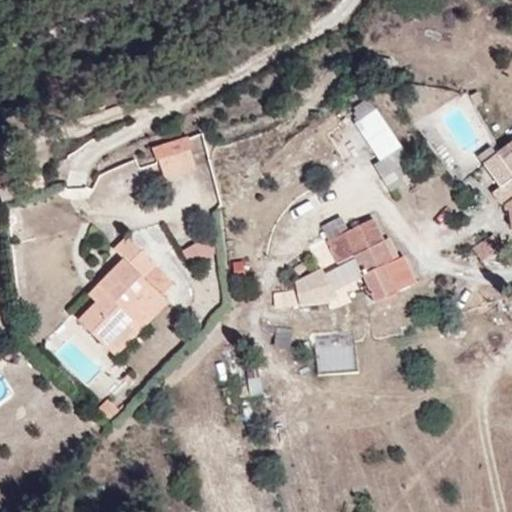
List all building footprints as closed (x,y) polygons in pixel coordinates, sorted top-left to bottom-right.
[(500,107),(495,96),(486,100),(491,111),(500,107)] [(402,148),(383,115),(366,125),(385,158),(402,148)] [(192,176),(183,151),(153,161),(162,186),(192,176)] [(511,159),(498,170),(511,190),(511,193),(504,199),(511,210),(511,159)] [(385,230),(339,252),(347,273),(368,263),(378,284),(373,286),(385,312),(403,303),(427,293),(415,267),(408,270),(399,250),(395,252),(385,230)] [(511,258),(511,246),(508,239),(489,252),(498,267),(511,258)] [(143,335),(167,303),(149,288),(161,272),(124,241),(110,262),(119,270),(102,292),(112,302),(100,315),(86,333),(115,358),(136,330),(143,335)] [(307,292),(309,306),(309,316),(333,313),(348,307),(333,279),(307,292)] [(100,315),(112,302),(102,292),(91,307),(100,315)] [(385,312),(387,316),(405,308),(403,303),(385,312)] [(309,306),(294,307),(295,317),(309,316),(309,306)]
